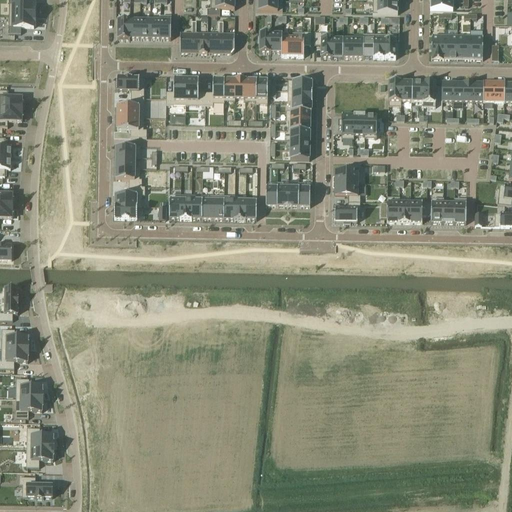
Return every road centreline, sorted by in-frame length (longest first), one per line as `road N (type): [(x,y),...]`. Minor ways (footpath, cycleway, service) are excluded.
road 1 (residential): [(54,57),(36,168),(37,265),(76,453),(76,511)]
road 2 (residential): [(511,323),(381,333),(237,313),(100,321)]
road 3 (residential): [(105,65),(102,231),(320,237)]
road 4 (residential): [(320,237),(511,240)]
road 5 (residential): [(323,71),(320,237)]
road 6 (residential): [(105,65),(242,69)]
